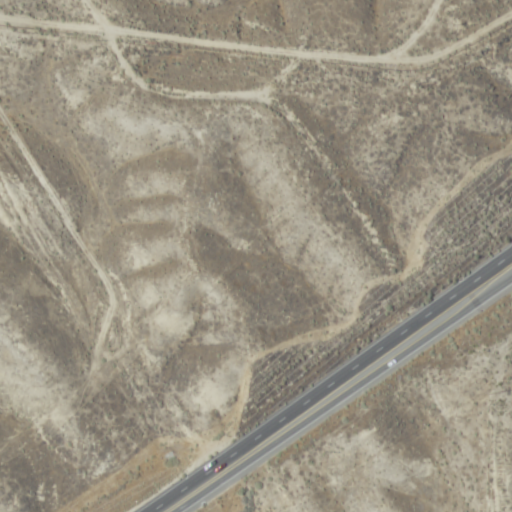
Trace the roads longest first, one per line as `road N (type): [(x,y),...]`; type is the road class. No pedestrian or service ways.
road 1 (primary): [(173,511),(511,269)]
road 2 (track): [(135,0),(182,47),(307,83),(442,73)]
road 3 (track): [(0,99),(107,294)]
